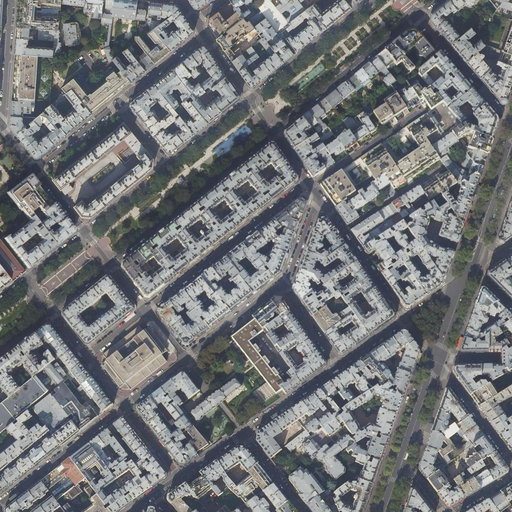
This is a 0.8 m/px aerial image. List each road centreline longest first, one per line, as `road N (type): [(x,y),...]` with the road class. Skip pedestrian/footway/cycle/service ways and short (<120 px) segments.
road 1 (secondary): [(109,264),(273,132)]
road 2 (residential): [(308,181),(146,309)]
road 3 (secondary): [(273,132),(417,15)]
road 4 (secondary): [(373,0),(250,99)]
road 5 (residential): [(0,503),(123,406)]
road 6 (residential): [(511,123),(417,15)]
road 7 (secondary): [(466,273),(511,140)]
road 8 (residential): [(418,111),(308,181)]
road 9 (residential): [(184,359),(286,280)]
road 10 (residential): [(434,358),(511,461)]
road 11 (residential): [(10,0),(2,126)]
